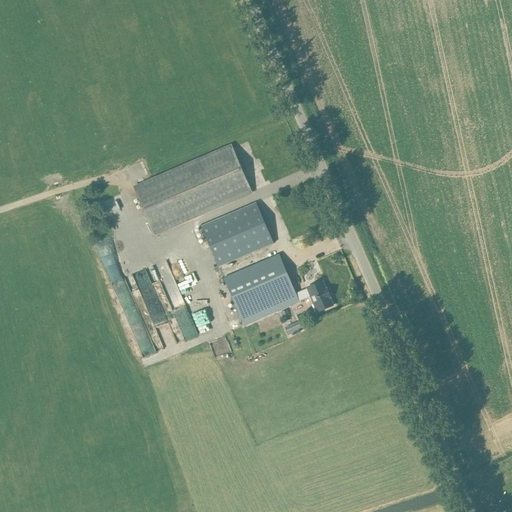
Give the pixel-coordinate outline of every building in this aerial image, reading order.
[(232,146),(152,181),(134,188),(154,234),(252,192),(232,146)] [(113,214),(119,213),(115,199),(110,201),(113,214)] [(256,203),(201,227),(219,267),(274,243),(256,203)] [(224,278),(244,325),(311,297),(317,312),(333,306),(330,298),(331,298),(327,289),(326,289),(323,281),(307,288),(307,289),(295,293),(279,255),(224,278)] [(198,336),(168,258),(155,263),(186,341),(198,336)] [(159,300),(148,268),(134,273),(140,290),(136,292),(138,299),(147,296),(150,303),(159,300)] [(303,329),(300,321),(285,328),(288,336),(303,329)] [(138,346),(146,357),(155,350),(147,339),(138,346)] [(212,343),(217,356),(231,351),(229,345),(226,346),(223,339),(212,343)]
